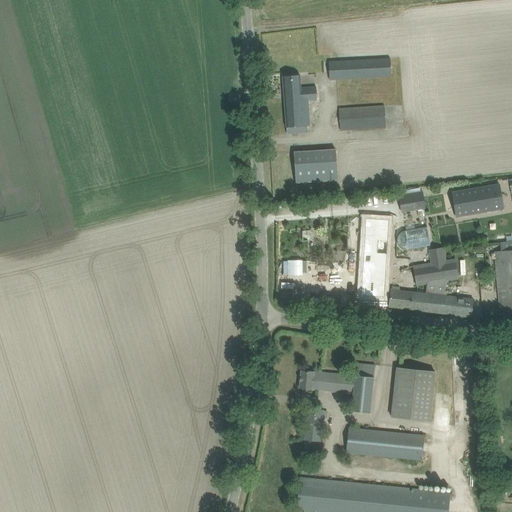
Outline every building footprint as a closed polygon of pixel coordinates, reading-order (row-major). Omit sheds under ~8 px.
[(390,59),(368,60),(328,62),(329,80),(369,78),(391,77),(390,59)] [(301,88),(300,85),(300,75),(283,76),(287,134),(307,132),(307,126),(310,126),(308,103),(309,103),(309,101),(317,100),(316,87),(301,88)] [(339,108),(341,131),(386,128),(384,105),(339,108)] [(335,150),(303,152),(293,152),(295,182),(337,180),(335,150)] [(451,192),(456,217),(503,208),(499,184),(451,192)] [(398,196),(401,212),(425,208),(422,191),(398,196)] [(366,218),(361,296),(384,297),(389,220),(366,218)] [(426,226),(404,230),(402,231),(401,232),(400,232),(399,233),(398,234),(397,235),(397,237),(397,238),(396,239),(396,240),(396,241),(397,242),(397,243),(397,244),(398,244),(398,245),(398,246),(400,247),(401,248),(403,249),(405,250),(407,250),(408,249),(430,246),(426,226)] [(427,283),(426,293),(400,290),(400,286),(392,285),(392,289),(391,289),(389,307),(471,317),(473,299),(446,296),(447,291),(444,291),(446,280),(458,278),(455,258),(445,260),(443,247),(428,249),(430,263),(413,266),(416,285),(427,283)] [(511,250),(495,252),(500,309),(500,319),(511,318),(511,250)] [(299,389),(352,394),(351,412),(369,414),(374,376),(375,365),(356,363),(354,377),(301,371),(299,389)] [(391,417),(429,421),(435,372),(397,368),(391,417)] [(303,440),(313,441),(320,442),(323,410),(306,408),(303,440)] [(348,428),(346,451),(421,460),(424,437),(348,428)] [(296,511),(447,511),(450,493),(299,478),(296,511)]
